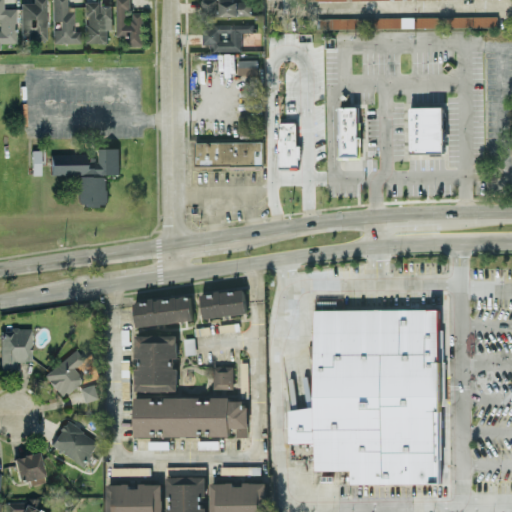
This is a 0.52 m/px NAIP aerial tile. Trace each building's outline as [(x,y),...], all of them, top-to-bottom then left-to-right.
[(0,30),(0,42),(17,43),(17,8),(3,8),(3,0),(0,0),(0,21),(0,30)] [(21,3),(23,41),(47,40),(46,0),(33,0),(33,2),(21,3)] [(116,0),(117,35),(131,35),(131,45),(144,44),(143,11),(130,11),(130,0),(116,0)] [(200,0),(201,14),(216,13),(215,0),(200,0)] [(219,0),(220,14),(251,15),(251,1),(237,1),(237,0),(219,0)] [(113,29),(112,4),(100,4),(100,1),(85,1),(85,43),(107,42),(107,29),(113,29)] [(318,18),(318,28),(497,26),(497,15),(318,18)] [(210,50),(241,50),(241,31),(253,31),(253,24),(202,24),(202,43),(210,43),(210,50)] [(257,59),(238,59),(238,74),(257,74),(257,59)] [(411,152),(410,106),(442,105),(444,151),(411,152)] [(359,155),(341,156),(339,106),(358,106),(359,155)] [(238,114),(239,134),(264,133),(264,114),(238,114)] [(278,168),(277,137),(280,137),(279,121),(296,121),(296,144),(299,144),(299,156),(297,156),(297,168),(278,168)] [(196,166),(196,141),(263,139),(264,164),(196,166)] [(51,154),(85,153),(85,161),(89,161),(89,156),(95,156),(95,160),(98,160),(98,147),(118,147),(118,173),(102,173),(102,175),(106,175),(106,200),(106,202),(100,202),(100,205),(85,206),(85,203),(79,203),(78,176),(82,176),(82,173),(51,174),(51,154)] [(40,150),(40,174),(32,174),(31,150),(40,150)] [(203,316),(246,314),(245,290),(201,292),(203,316)] [(193,321),(191,296),(134,300),(136,325),(193,321)] [(314,309),(439,309),(441,480),(352,481),(351,468),(315,468),(315,441),(290,441),(289,410),(316,405),(314,309)] [(32,361),(32,328),(1,329),(1,372),(17,372),(16,361),(32,361)] [(178,334),(135,334),(135,390),(177,390),(178,334)] [(45,376),(62,396),(91,370),(73,350),(45,376)] [(213,388),(233,388),(233,366),(213,365),(213,388)] [(82,387),(85,401),(98,398),(95,384),(82,387)] [(135,436),(233,436),(248,436),(248,407),(242,407),(242,397),(209,397),(135,397),(135,436)] [(99,440),(66,420),(51,445),(84,465),(99,440)] [(14,456),(19,481),(31,479),(32,484),(45,482),(39,452),(14,456)] [(111,467),(111,474),(150,473),(150,466),(111,467)] [(166,511),(166,476),(205,475),(205,511),(166,511)] [(211,482),(211,511),(265,511),(265,481),(249,482),(249,480),(243,481),(243,484),(233,484),(233,480),(226,480),(226,481),(211,482)] [(105,511),(105,482),(129,482),(129,488),(140,488),(140,483),(163,483),(163,511),(105,511)] [(6,501),(5,511),(40,511),(41,510),(35,507),(38,499),(26,498),(25,501),(6,501)]
